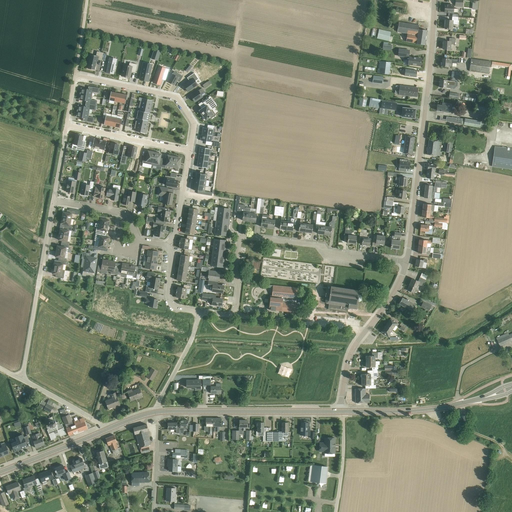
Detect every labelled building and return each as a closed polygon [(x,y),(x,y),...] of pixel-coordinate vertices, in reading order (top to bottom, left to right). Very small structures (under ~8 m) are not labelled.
[(393,1),(392,8),(404,11),(406,4),(393,1)] [(458,25),(458,17),(452,17),(452,21),(445,20),(444,29),(453,29),(453,24),(458,25)] [(419,25),(399,22),(397,32),(407,34),(406,42),(416,43),(416,44),(425,45),(427,31),(418,29),(419,25)] [(373,28),(371,37),(392,42),(392,37),(390,37),(390,32),(391,32),(392,30),(387,29),(386,31),(373,28)] [(449,42),(444,41),(443,49),(450,50),(450,44),(455,45),(455,38),(450,38),(449,42)] [(155,50),(152,58),(157,60),(161,51),(160,51),(155,49),(155,50)] [(409,64),(420,66),(421,59),(417,58),(409,57),(408,57),(409,51),(409,50),(399,49),(398,56),(401,57),(407,58),(406,60),(407,60),(408,60),(408,64),(409,64)] [(89,66),(88,69),(95,70),(97,61),(98,61),(98,59),(102,60),(103,53),(97,52),(96,56),(94,55),(93,59),(89,59),(87,66),(89,66)] [(109,58),(106,72),(114,74),(117,60),(109,58)] [(449,59),(442,58),(442,66),(448,67),(448,66),(452,67),(452,63),(457,64),(457,60),(449,59)] [(491,61),(471,59),(469,71),(489,74),(491,61)] [(377,73),(389,74),(390,62),(379,61),(377,73)] [(123,64),(121,76),(128,77),(130,68),(133,69),(135,63),(128,62),(128,65),(123,64)] [(492,65),(508,67),(507,76),(510,77),(511,70),(511,65),(511,64),(492,62),(492,65)] [(143,66),(140,80),(148,81),(151,68),(143,66)] [(157,68),(152,82),(159,83),(164,71),(167,72),(168,68),(165,67),(164,69),(157,68)] [(405,69),(404,76),(416,77),(417,71),(405,69)] [(169,81),(175,84),(178,79),(180,81),(183,75),(175,70),(169,81)] [(189,81),(183,85),(188,92),(198,85),(195,81),(198,79),(194,73),(187,78),(189,81)] [(373,82),(383,84),(384,76),(373,75),(373,82)] [(447,80),(440,80),(439,87),(451,88),(451,85),(454,85),(455,81),(447,80)] [(80,94),(89,96),(90,92),(95,93),(96,88),(86,86),(85,89),(81,88),(81,89),(80,89),(79,92),(80,92),(80,94)] [(417,97),(418,88),(400,86),(399,95),(417,97)] [(190,96),(194,102),(202,97),(200,94),(203,92),(201,89),(190,96)] [(110,100),(115,101),(117,93),(111,91),(111,93),(108,93),(107,101),(109,102),(110,100)] [(487,93),(485,102),(492,104),(494,94),(487,93)] [(89,96),(80,94),(79,95),(78,95),(78,98),(79,98),(78,99),(83,100),(82,103),(93,106),(94,101),(88,100),(89,96)] [(211,118),(216,115),(209,105),(209,104),(213,101),(210,97),(199,104),(202,109),(200,110),(201,113),(203,115),(203,116),(202,117),(205,120),(206,119),(206,120),(211,117),(211,118)] [(140,101),(140,104),(151,107),(153,100),(142,98),(142,101),(140,101)] [(359,105),(365,107),(367,99),(360,98),(359,105)] [(380,100),(370,98),(369,106),(379,109),(380,100)] [(76,111),(85,113),(86,109),(92,110),(93,106),(82,103),(81,106),(77,106),(77,107),(76,107),(75,110),(76,110),(76,111)] [(382,103),(381,110),(396,111),(397,105),(382,103)] [(442,105),(437,105),(437,110),(449,112),(451,104),(442,103),(442,105)] [(491,106),(478,104),(477,111),(490,113),(491,106)] [(416,110),(404,109),(403,117),(415,118),(416,110)] [(85,113),(76,111),(76,113),(75,112),(74,115),(75,116),(75,117),(79,118),(78,121),(89,123),(90,118),(84,117),(85,113)] [(109,126),(111,117),(106,116),(107,114),(104,113),(103,118),(105,119),(104,125),(109,126)] [(468,119),(449,117),(448,122),(464,124),(464,125),(467,126),(467,125),(487,129),(488,122),(480,121),(480,122),(468,119)] [(145,134),(147,127),(135,125),(134,128),(136,128),(135,131),(145,134)] [(201,133),(212,135),(212,132),(211,131),(212,128),(202,127),(201,133)] [(211,139),(212,135),(201,133),(200,136),(199,139),(200,139),(200,140),(210,141),(210,138),(211,139)] [(78,145),(77,149),(84,151),(86,143),(82,142),(83,136),(81,136),(82,135),(78,134),(78,135),(76,134),(74,144),(78,145)] [(412,155),(415,137),(406,136),(403,154),(412,155)] [(94,137),(92,146),(104,149),(106,140),(102,139),(98,138),(94,138),(94,137)] [(438,141),(429,140),(427,154),(440,156),(440,150),(437,150),(438,141)] [(448,156),(450,156),(451,153),(453,142),(445,141),(444,152),(449,153),(448,156)] [(108,148),(108,152),(111,153),(111,152),(118,153),(119,150),(118,149),(119,145),(117,144),(117,143),(111,142),(110,148),(108,148)] [(120,163),(126,164),(127,156),(135,158),(138,146),(130,144),(130,145),(124,144),(120,163)] [(199,146),(198,153),(209,154),(209,151),(208,151),(209,148),(199,146)] [(511,168),(511,148),(495,146),(492,166),(511,168)] [(152,165),(155,151),(151,151),(151,152),(148,151),(147,157),(144,157),(142,163),(152,165)] [(152,165),(162,167),(163,161),(160,160),(161,154),(159,154),(159,152),(155,151),(152,165)] [(197,159),(208,161),(208,160),(208,157),(207,157),(208,155),(209,155),(209,154),(198,153),(197,159)] [(451,153),(450,156),(449,163),(463,166),(465,158),(462,157),(461,157),(461,156),(454,154),(453,155),(451,155),(451,153)] [(172,167),(175,156),(170,155),(170,156),(168,155),(167,162),(163,161),(162,167),(165,168),(166,165),(172,167)] [(179,157),(175,156),(172,167),(176,167),(175,170),(178,170),(181,158),(179,158),(179,157)] [(127,167),(126,170),(136,173),(139,160),(133,158),(131,168),(127,167)] [(208,161),(197,159),(196,166),(206,167),(206,164),(207,164),(208,162),(208,161)] [(428,170),(428,171),(434,172),(435,170),(436,165),(428,164),(427,169),(428,170)] [(166,186),(176,188),(177,181),(171,180),(171,177),(165,176),(165,179),(167,180),(166,186)] [(407,186),(407,178),(400,177),(396,177),(396,180),(400,180),(399,185),(407,186)] [(76,182),(68,180),(66,192),(74,193),(76,182)] [(90,185),(83,184),(81,194),(88,196),(89,188),(93,189),(94,182),(91,181),(90,185)] [(433,192),(435,192),(437,193),(437,187),(441,188),(442,184),(435,183),(434,186),(428,185),(426,185),(425,185),(425,191),(433,192)] [(98,188),(96,187),(94,196),(97,196),(97,197),(103,198),(105,188),(98,187),(98,188)] [(168,188),(161,187),(159,195),(165,196),(164,203),(172,205),(174,194),(168,192),(168,188)] [(113,190),(107,189),(106,196),(112,197),(111,200),(118,201),(120,190),(113,188),(113,190)] [(405,199),(406,191),(396,190),(396,193),(399,193),(398,198),(405,199)] [(135,199),(136,192),(129,191),(128,196),(124,195),(123,204),(130,205),(131,199),(135,199)] [(148,195),(139,193),(137,205),(142,205),(141,207),(146,208),(148,195)] [(243,220),(248,221),(249,213),(250,208),(245,208),(245,205),(238,204),(237,211),(240,211),(240,213),(243,213),(243,220)] [(403,214),(404,207),(397,206),(394,206),(393,209),(397,209),(397,213),(403,214)] [(161,212),(160,215),(170,216),(170,211),(165,210),(165,208),(158,207),(157,212),(161,212)] [(218,208),(218,214),(230,216),(230,212),(230,209),(218,208)] [(71,219),(72,214),(75,214),(75,211),(69,210),(69,213),(63,212),(62,217),(71,219)] [(218,214),(217,221),(228,222),(229,220),(230,216),(218,214)] [(100,224),(109,225),(110,220),(104,219),(105,216),(99,215),(98,218),(101,219),(100,224)] [(156,223),(161,223),(163,224),(163,221),(169,222),(170,216),(160,215),(160,218),(157,217),(156,223)] [(74,219),(71,219),(62,217),(61,223),(67,224),(66,227),(72,228),(74,219)] [(291,222),(287,222),(286,230),(293,231),(294,219),(291,218),(291,222)] [(216,227),(228,229),(229,225),(228,225),(228,222),(217,221),(216,227)] [(325,222),(324,234),(331,235),(332,227),(332,222),(332,221),(329,223),(329,227),(325,227),(326,222),(325,222)] [(161,226),(161,223),(156,223),(154,222),(153,227),(156,227),(156,230),(165,232),(166,227),(161,226)] [(108,226),(109,225),(100,224),(99,227),(97,226),(96,232),(98,232),(102,233),(102,230),(108,231),(108,230),(109,230),(109,227),(108,226)] [(422,225),(421,225),(420,231),(425,231),(425,233),(428,233),(431,233),(432,226),(429,226),(429,225),(424,225),(422,225)] [(72,231),(72,228),(66,227),(66,230),(60,229),(59,234),(68,236),(69,231),(72,231)] [(228,229),(216,227),(215,234),(227,236),(227,233),(228,233),(228,229)] [(366,230),(361,229),(359,238),(363,238),(362,245),(369,246),(371,239),(366,238),(367,233),(366,233),(366,230)] [(352,231),(345,230),(344,236),(348,236),(347,243),(355,244),(356,236),(351,236),(352,231)] [(104,233),(102,233),(98,232),(97,238),(100,238),(99,241),(108,243),(108,242),(109,242),(109,239),(109,238),(109,237),(104,236),(104,233)] [(401,233),(394,232),(393,239),(392,239),(391,248),(399,249),(400,241),(400,237),(401,237),(401,233)] [(71,236),(68,236),(59,234),(59,235),(59,236),(58,238),(59,239),(58,240),(64,241),(63,244),(69,245),(71,236)] [(180,240),(180,242),(189,244),(190,239),(193,239),(194,236),(187,235),(187,238),(181,238),(182,238),(181,240),(180,240)] [(384,244),(385,236),(374,235),(372,246),(378,247),(379,244),(384,244)] [(214,239),(214,246),(226,247),(226,244),(226,243),(226,241),(214,239)] [(108,243),(99,241),(98,247),(94,246),(93,249),(101,250),(102,247),(107,248),(108,243)] [(188,249),(189,244),(180,242),(179,246),(181,246),(180,248),(179,248),(185,249),(184,252),(190,253),(191,253),(191,250),(188,249)] [(69,245),(63,244),(63,247),(57,246),(56,251),(68,253),(69,245)] [(214,246),(213,252),(224,254),(225,251),(226,247),(214,246)] [(431,247),(426,247),(419,246),(418,253),(430,254),(431,247)] [(66,262),(68,253),(56,251),(56,257),(61,258),(60,261),(66,262)] [(213,252),(212,259),(224,260),(225,257),(224,257),(224,254),(213,252)] [(158,258),(147,256),(145,255),(144,262),(146,262),(157,264),(158,258)] [(86,273),(86,275),(93,276),(96,263),(90,262),(90,258),(83,256),(81,263),(86,263),(84,272),(86,273)] [(224,264),(224,260),(212,259),(211,266),(223,267),(223,264),(224,264)] [(423,260),(416,259),(415,266),(422,268),(426,268),(427,263),(427,260),(424,259),(423,260)] [(107,271),(109,261),(103,260),(102,266),(98,265),(97,271),(101,272),(101,273),(107,274),(107,271)] [(66,262),(60,261),(60,264),(54,263),(54,268),(62,270),(63,264),(66,265),(66,264),(68,264),(68,262),(66,262)] [(110,274),(117,275),(118,268),(115,268),(116,262),(109,261),(107,271),(111,272),(110,274)] [(124,274),(127,275),(129,264),(123,263),(122,269),(118,268),(117,275),(123,276),(124,274)] [(129,264),(127,275),(133,276),(133,278),(137,278),(138,272),(134,271),(135,265),(129,264)] [(65,270),(62,270),(54,268),(53,273),(58,274),(57,277),(63,278),(64,275),(65,270)] [(209,280),(218,282),(218,279),(219,279),(220,272),(209,271),(208,278),(209,278),(209,280)] [(151,282),(160,284),(160,278),(155,277),(156,274),(147,272),(146,278),(147,279),(146,281),(151,282)] [(427,275),(422,273),(418,281),(412,279),(409,286),(408,289),(409,291),(414,293),(416,289),(419,284),(423,286),(427,275)] [(217,285),(218,282),(209,280),(208,280),(208,286),(212,286),(212,292),(223,293),(224,286),(217,285)] [(160,284),(151,282),(150,285),(146,286),(145,291),(151,292),(152,288),(159,289),(160,284)] [(176,292),(186,294),(187,288),(190,289),(191,286),(191,284),(187,283),(186,285),(184,285),(183,288),(178,287),(179,287),(178,289),(177,289),(176,292)] [(296,305),(297,298),(298,288),(268,285),(268,287),(273,288),(272,295),(270,295),(269,310),(277,310),(277,309),(279,310),(279,311),(297,313),(298,308),(296,308),(296,305)] [(326,296),(325,303),(342,306),(342,307),(356,309),(357,305),(358,302),(359,301),(361,301),(362,300),(362,298),(362,297),(361,296),(360,295),(359,294),(360,291),(331,286),(330,290),(326,290),(325,296),(326,296)] [(186,294),(176,292),(176,295),(177,295),(177,297),(176,297),(182,298),(181,301),(188,302),(188,299),(185,298),(186,294)] [(216,295),(205,294),(203,293),(202,299),(213,301),(212,305),(222,306),(222,299),(216,298),(216,295)] [(151,299),(145,298),(144,302),(150,303),(150,306),(156,308),(158,299),(151,299)] [(406,300),(402,298),(399,304),(406,308),(406,307),(412,310),(415,305),(408,301),(409,299),(407,298),(406,300)] [(430,310),(431,305),(423,302),(421,307),(430,310)] [(391,318),(386,325),(392,329),(395,325),(397,326),(398,324),(391,318)] [(381,332),(389,337),(391,335),(389,334),(392,329),(386,325),(381,332)] [(497,341),(500,347),(511,341),(509,335),(497,341)] [(372,367),(372,370),(373,370),(378,370),(378,367),(378,365),(378,362),(375,362),(366,362),(366,367),(372,367)] [(158,371),(152,368),(147,377),(152,380),(158,371)] [(362,374),(362,380),(371,379),(376,379),(376,376),(374,376),(374,374),(373,374),(373,370),(372,370),(372,371),(367,371),(368,374),(362,374)] [(371,383),(371,379),(362,380),(362,385),(365,385),(365,388),(376,388),(379,388),(379,386),(376,386),(376,385),(374,385),(374,383),(371,383)] [(195,381),(187,380),(187,387),(195,387),(195,390),(201,390),(201,380),(195,380),(195,381)] [(216,386),(211,386),(211,393),(221,393),(221,383),(216,383),(216,386)] [(365,394),(365,388),(355,389),(355,403),(369,402),(369,394),(365,394)] [(143,397),(140,389),(128,393),(131,400),(138,398),(143,397)] [(120,405),(115,393),(111,394),(113,399),(106,401),(109,409),(115,406),(115,407),(120,405)] [(39,406),(50,412),(53,407),(52,406),(54,403),(49,400),(47,403),(42,400),(39,406)] [(84,421),(83,418),(74,422),(75,425),(74,426),(70,414),(67,415),(65,409),(60,410),(63,417),(67,428),(69,435),(87,428),(85,421),(84,421)] [(222,418),(212,418),(212,423),(214,423),(214,427),(215,427),(215,428),(214,428),(214,432),(219,432),(219,427),(221,427),(222,418)] [(180,424),(180,428),(184,428),(188,428),(188,420),(180,420),(180,424)] [(248,420),(240,420),(239,427),(239,430),(232,430),(232,439),(239,439),(239,434),(242,434),(242,431),(245,431),(245,428),(248,428),(248,420)] [(180,433),(180,428),(180,424),(176,424),(176,422),(168,423),(168,429),(176,429),(176,433),(180,433)] [(282,432),(272,432),(272,441),(283,441),(283,437),(283,435),(284,435),(288,435),(288,422),(282,422),(282,432)] [(309,428),(309,423),(306,423),(306,422),(304,422),(304,423),(301,422),(301,426),(300,435),(310,435),(310,428),(309,428)] [(50,426),(47,429),(52,440),(57,438),(56,436),(60,434),(61,436),(66,434),(65,429),(62,424),(57,425),(56,426),(55,427),(53,428),(51,427),(50,426)] [(147,424),(133,428),(135,434),(136,434),(141,451),(141,454),(145,453),(150,452),(149,445),(151,445),(147,431),(149,431),(147,424)] [(263,441),(272,441),(272,432),(267,432),(267,436),(263,436),(263,441)] [(39,433),(32,435),(34,440),(33,440),(36,448),(45,445),(42,437),(41,437),(39,433)] [(17,441),(11,444),(15,451),(28,446),(22,434),(16,437),(17,441)] [(115,435),(106,438),(109,445),(110,444),(112,449),(112,450),(114,454),(119,452),(117,447),(118,447),(116,442),(117,442),(115,435)] [(3,447),(0,447),(0,456),(9,453),(6,443),(3,445),(3,447)] [(321,454),(321,462),(325,462),(325,463),(335,463),(335,448),(325,448),(325,454),(321,454)] [(104,450),(96,452),(99,463),(100,469),(108,467),(107,461),(104,450)] [(71,466),(73,472),(84,468),(83,465),(84,464),(82,458),(73,461),(74,464),(71,466)] [(169,459),(168,466),(169,466),(169,471),(177,472),(177,471),(181,471),(181,466),(178,466),(178,460),(169,459)] [(63,465),(55,468),(58,477),(64,475),(66,480),(71,478),(68,470),(65,471),(63,465)] [(95,479),(101,477),(98,470),(96,465),(91,467),(95,479)] [(311,481),(325,483),(327,467),(313,465),(311,481)] [(53,477),(51,470),(39,474),(42,482),(53,477)] [(149,472),(132,473),(132,485),(140,485),(140,482),(149,482),(149,472)] [(92,473),(85,475),(89,485),(96,483),(95,479),(93,474),(92,473)] [(34,476),(23,480),(26,487),(24,488),(26,492),(29,491),(31,488),(30,486),(37,483),(34,476)] [(11,493),(13,497),(19,495),(17,490),(21,489),(18,482),(6,486),(9,494),(11,493)] [(175,488),(167,488),(167,501),(175,501),(175,488)] [(5,493),(0,494),(0,499),(3,507),(9,505),(5,493)]
